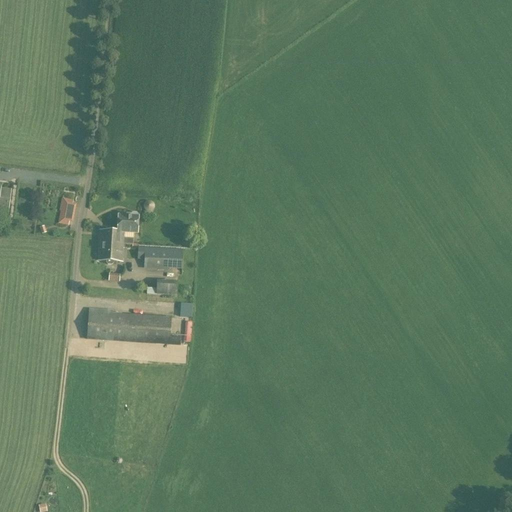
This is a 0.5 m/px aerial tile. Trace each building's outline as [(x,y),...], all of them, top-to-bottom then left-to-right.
[(0,211),(8,213),(11,191),(0,189),(0,190),(0,211)] [(72,214),(61,212),(58,223),(68,225),(68,221),(71,221),(72,214)] [(117,231),(104,230),(104,231),(106,232),(106,236),(113,236),(113,243),(122,244),(144,243),(144,242),(133,242),(134,234),(137,234),(138,216),(118,215),(117,231)] [(104,231),(104,230),(99,230),(97,261),(122,262),(123,245),(132,246),(144,247),(144,243),(122,244),(113,243),(113,236),(106,236),(106,232),(104,231)] [(137,260),(144,261),(143,270),(168,271),(168,269),(182,270),(183,250),(169,249),(138,247),(137,260)] [(156,295),(175,296),(175,282),(157,281),(156,295)] [(171,317),(112,313),(112,311),(89,310),(86,340),(169,346),(180,347),(181,336),(170,335),(171,317)]
